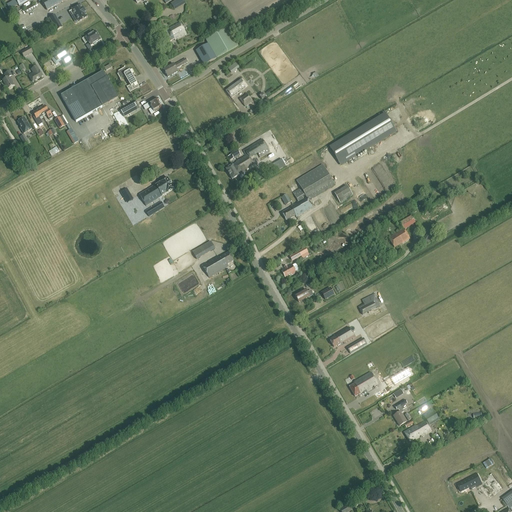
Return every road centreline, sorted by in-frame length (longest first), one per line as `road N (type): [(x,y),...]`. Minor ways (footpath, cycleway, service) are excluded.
road 1 (tertiary): [(401,511),(163,94)]
road 2 (track): [(0,503),(292,327)]
road 3 (unclassified): [(163,94),(325,0)]
road 4 (track): [(511,79),(353,172)]
road 5 (tertiary): [(0,108),(124,35)]
road 6 (track): [(253,258),(353,172)]
